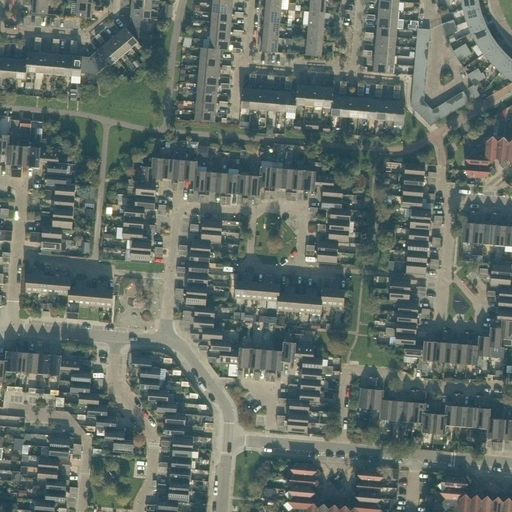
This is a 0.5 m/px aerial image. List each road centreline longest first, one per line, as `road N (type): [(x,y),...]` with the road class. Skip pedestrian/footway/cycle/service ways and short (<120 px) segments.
road 1 (residential): [(339,449),(347,368),(496,391)]
road 2 (residential): [(165,340),(178,219),(187,209),(252,214)]
road 3 (residential): [(138,511),(154,437),(113,387),(116,336)]
road 4 (residential): [(339,449),(511,462)]
road 5 (residential): [(15,410),(65,416),(86,438),(81,511)]
road 6 (residential): [(0,33),(83,35),(110,14),(111,0)]
road 7 (residential): [(165,340),(179,344),(227,408),(228,439)]
